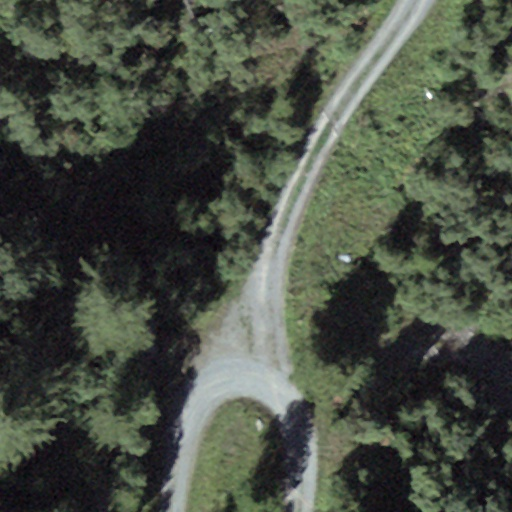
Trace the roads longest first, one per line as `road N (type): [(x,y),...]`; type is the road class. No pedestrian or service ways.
road 1 (track): [(246,379),(266,230),(393,0)]
road 2 (track): [(131,511),(205,375),(246,379),(281,415),(286,511)]
